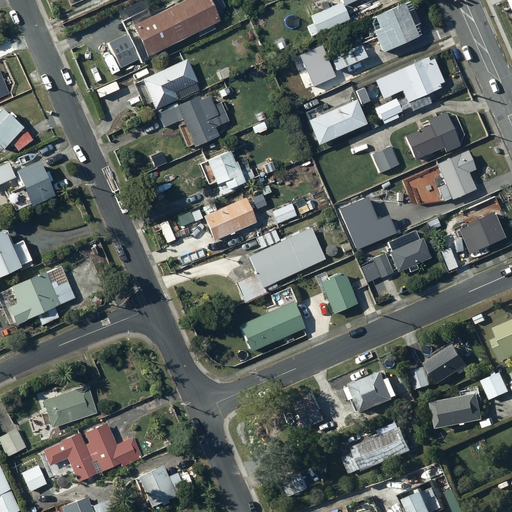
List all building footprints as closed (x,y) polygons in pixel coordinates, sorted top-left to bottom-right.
[(208,0),(192,0),(132,31),(147,60),(220,23),(208,0)] [(327,10),(328,12),(310,20),(312,24),(306,27),(311,38),(318,35),(318,36),(349,22),(340,2),(342,2),(344,6),(352,2),(352,4),(360,0),(331,0),(330,1),(332,6),(327,10)] [(511,3),(503,8),(511,27),(511,3)] [(380,32),(374,35),(383,55),(419,39),(418,38),(421,37),(416,28),(419,26),(409,4),(374,19),(380,32)] [(360,47),(331,60),(341,85),(371,72),(360,47)] [(430,102),(441,97),(438,91),(442,89),(427,59),(380,81),(388,99),(402,92),(405,99),(399,101),(403,108),(409,105),(413,113),(431,105),(430,102)] [(177,101),(174,95),(197,83),(187,61),(142,83),(156,112),(177,101)] [(227,69),(218,74),(222,81),(231,77),(227,69)] [(0,97),(10,93),(0,71),(0,97)] [(227,89),(219,93),(222,99),(230,95),(227,89)] [(316,90),(308,94),(311,100),(319,96),(316,90)] [(215,129),(229,122),(224,113),(223,113),(219,106),(214,108),(209,99),(201,103),(199,98),(159,117),(164,129),(181,121),(194,149),(219,137),(215,129)] [(377,109),(378,113),(370,117),(373,123),(376,122),(378,128),(383,126),(382,122),(402,113),(396,100),(377,109)] [(310,123),(307,124),(318,149),(366,127),(356,103),(317,120),(313,113),(306,116),(310,123)] [(462,146),(447,112),(429,120),(431,124),(407,135),(417,159),(444,147),(446,152),(462,146)] [(2,113),(0,114),(0,149),(5,153),(11,144),(18,153),(32,141),(23,130),(2,113)] [(256,116),(259,123),(266,119),(263,113),(256,116)] [(259,129),(246,132),(248,144),(261,141),(259,129)] [(258,146),(251,149),(256,161),(262,158),(261,155),(267,152),(263,145),(258,147),(258,146)] [(380,173),(400,164),(392,146),(372,154),(380,173)] [(443,181),(445,186),(438,190),(444,203),(450,200),(451,202),(475,191),(468,175),(475,171),(467,152),(431,168),(437,183),(443,181)] [(160,153),(148,158),(152,168),(164,163),(160,153)] [(230,192),(245,185),(236,165),(234,165),(229,154),(205,165),(215,187),(223,184),(224,187),(219,189),(222,198),(231,194),(230,192)] [(8,165),(0,168),(0,186),(15,180),(8,165)] [(39,165),(16,175),(21,187),(19,189),(27,207),(29,206),(31,209),(54,199),(39,165)] [(308,168),(303,171),(306,177),(311,174),(308,168)] [(369,197),(341,208),(358,250),(398,234),(390,215),(378,219),(369,197)] [(304,199),(295,203),(300,216),(309,212),(304,199)] [(245,200),(203,219),(214,243),(256,224),(245,200)] [(291,205),(272,213),(277,225),(296,217),(291,205)] [(193,220),(189,211),(178,216),(182,225),(193,220)] [(467,229),(456,233),(458,239),(461,238),(469,255),(506,239),(505,238),(511,234),(502,211),(466,227),(467,229)] [(310,229),(248,259),(256,275),(236,285),(245,305),(268,294),(267,293),(277,288),(276,284),(325,261),(310,229)] [(274,231),(256,239),(261,250),(279,242),(274,231)] [(0,235),(0,280),(20,272),(20,273),(33,267),(22,243),(12,248),(6,233),(0,235)] [(373,260),(381,279),(393,274),(391,272),(395,270),(397,275),(431,260),(422,240),(411,245),(409,241),(396,247),(398,252),(390,255),(393,263),(389,265),(384,255),(373,260)] [(348,244),(341,247),(344,253),(351,250),(348,244)] [(449,250),(456,266),(467,261),(461,245),(449,250)] [(54,309),(74,300),(60,269),(45,276),(44,274),(2,293),(9,311),(7,311),(15,328),(37,317),(42,327),(59,319),(54,309)] [(329,279),(322,282),(335,314),(359,304),(346,272),(340,275),(339,273),(328,277),(329,279)] [(295,301),(241,324),(253,351),(307,327),(295,301)] [(511,319),(497,327),(501,337),(494,340),(503,361),(511,356),(511,319)] [(457,343),(428,362),(441,383),(460,370),(462,373),(470,368),(468,366),(471,364),(457,343)] [(413,370),(417,388),(431,385),(427,367),(413,370)] [(511,390),(504,371),(498,373),(496,368),(492,370),(494,375),(502,394),(511,390)] [(354,383),(355,385),(350,387),(360,411),(365,409),(365,411),(397,398),(396,396),(401,395),(393,377),(389,379),(386,370),(354,383)] [(494,375),(484,379),(493,399),(502,394),(494,375)] [(87,385),(43,400),(52,428),(97,412),(87,385)] [(481,392),(435,401),(441,428),(487,419),(481,392)] [(316,393),(296,402),(308,428),(326,420),(321,409),(323,409),(316,393)] [(374,439),(356,446),(359,452),(345,457),(352,473),(365,467),(366,470),(390,460),(391,463),(395,461),(394,458),(414,450),(404,425),(402,426),(400,422),(380,430),(381,433),(373,436),(374,439)] [(106,423),(84,433),(89,443),(85,445),(79,432),(60,441),(61,442),(42,450),(49,465),(67,457),(78,482),(97,473),(92,462),(97,460),(102,471),(121,463),(122,466),(142,457),(133,437),(116,444),(106,423)] [(16,428),(0,436),(0,441),(7,456),(25,447),(16,428)] [(21,473),(30,491),(46,483),(37,465),(21,473)] [(174,491),(184,487),(177,472),(168,476),(162,465),(138,476),(152,507),(176,495),(174,491)] [(0,511),(15,511),(20,510),(0,466),(0,511)] [(302,470),(283,479),(291,496),(310,488),(302,470)] [(509,480),(501,484),(503,489),(511,485),(509,480)] [(412,506),(409,509),(409,511),(436,511),(436,510),(444,507),(436,486),(408,498),(412,506)] [(71,500),(55,506),(57,511),(92,511),(87,497),(72,503),(71,500)] [(92,505),(94,511),(114,511),(110,501),(106,500),(92,505)]
